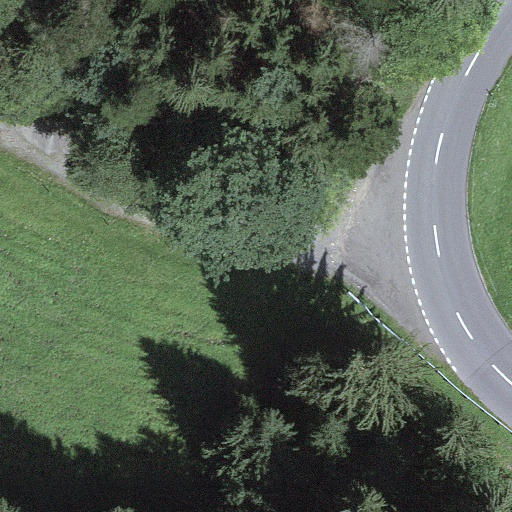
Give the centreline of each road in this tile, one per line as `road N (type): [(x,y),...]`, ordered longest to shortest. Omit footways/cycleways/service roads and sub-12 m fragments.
road 1 (track): [(437,199),(337,236),(206,235),(0,126)]
road 2 (tertiary): [(507,0),(453,102),(437,199),(455,299),(511,379)]
